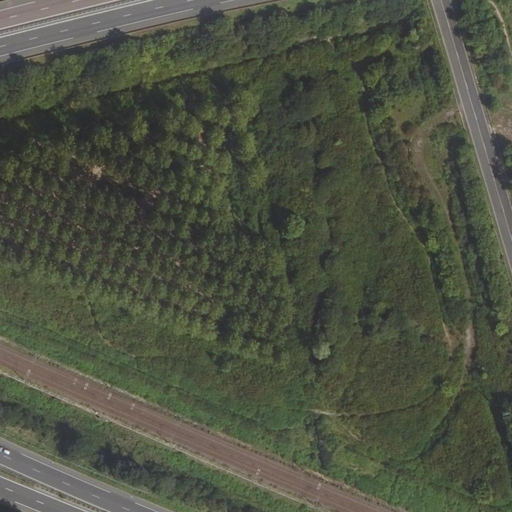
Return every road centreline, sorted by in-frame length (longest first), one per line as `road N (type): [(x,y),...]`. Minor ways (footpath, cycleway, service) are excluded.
road 1 (track): [(511,132),(446,118),(416,146),(416,162),(453,225),(472,303),(470,360)]
road 2 (tertiary): [(511,237),(441,0)]
road 3 (motorway): [(0,47),(197,0)]
road 4 (motorway): [(136,511),(0,453)]
